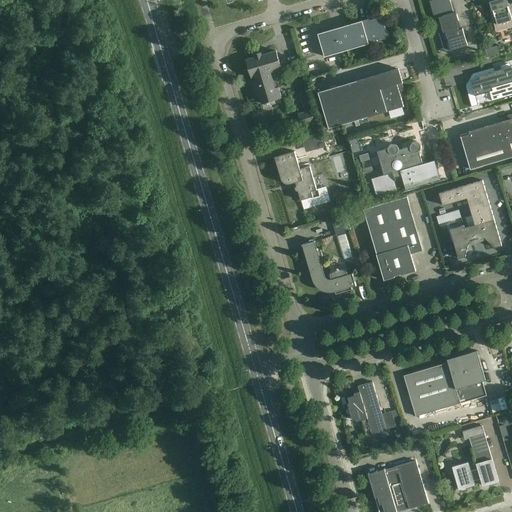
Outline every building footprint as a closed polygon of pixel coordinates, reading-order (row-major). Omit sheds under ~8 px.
[(452,9),(449,0),(432,0),(429,1),(435,19),(439,18),(441,25),(456,21),(458,20),(455,8),(452,9)] [(497,31),(509,27),(511,26),(511,19),(506,0),(489,0),(493,9),(490,10),(497,31)] [(388,36),(388,35),(388,33),(387,31),(386,29),(385,27),(385,26),(386,25),(383,15),(374,17),(374,19),(369,20),(369,19),(318,34),(325,57),(377,41),(377,40),(379,39),(381,38),(383,39),(385,39),(386,38),(388,36)] [(459,30),(456,21),(441,25),(443,33),(446,32),(451,51),(467,46),(462,29),(459,30)] [(252,78),(253,77),(271,72),(281,69),(279,61),(280,60),(278,59),(276,51),(262,55),(261,53),(254,55),(255,57),(246,60),(249,67),(247,69),(249,70),(252,78)] [(511,81),(511,66),(488,73),(492,88),(500,85),(500,87),(502,89),(503,90),(505,90),(508,89),(509,88),(510,86),(510,85),(510,83),(511,81)] [(398,69),(381,74),(391,110),(404,107),(400,92),(404,91),(398,69)] [(455,71),(457,82),(469,80),(467,69),(455,71)] [(271,72),(253,77),(261,101),(271,98),(272,101),(281,98),(278,88),(275,88),(271,72)] [(470,81),(475,96),(493,90),(492,88),(488,73),(478,76),(478,77),(479,76),(480,79),(470,81)] [(381,74),(318,92),(329,128),(391,110),(381,74)] [(478,105),(476,98),(469,100),(471,107),(478,105)] [(301,127),(315,123),(311,110),(298,114),(301,127)] [(461,136),(470,170),(511,157),(511,148),(511,143),(504,121),(469,132),(469,134),(461,136)] [(357,138),(349,141),(353,153),(360,150),(357,138)] [(423,164),(419,151),(420,150),(421,149),(421,148),(421,147),(421,146),(421,145),(420,144),(420,143),(419,142),(418,142),(417,142),(417,141),(416,141),(415,141),(414,142),(413,142),(412,143),(411,144),(411,145),(410,146),(399,150),(399,149),(399,148),(399,147),(398,146),(398,145),(397,145),(396,144),(395,144),(394,144),(393,144),(392,144),(391,144),(390,145),(389,145),(389,146),(388,147),(388,148),(377,151),(381,164),(379,165),(382,176),(393,173),(398,191),(441,179),(435,160),(423,164)] [(297,191),(298,191),(301,200),(313,197),(313,199),(321,196),(318,189),(317,189),(310,166),(300,169),(295,151),(275,157),(281,179),(282,180),(283,181),(284,182),(284,183),(286,183),(288,184),(289,184),(290,184),(296,182),(297,186),(296,187),(295,187),(295,188),(295,189),(295,190),(296,191),(297,191)] [(359,156),(361,162),(362,162),(369,160),(370,160),(368,153),(359,156)] [(443,206),(467,198),(475,225),(465,228),(464,225),(450,229),(458,259),(465,256),(469,242),(484,238),(495,248),(502,246),(483,180),(439,193),(443,206)] [(423,251),(407,196),(364,209),(377,254),(384,280),(416,271),(411,254),(423,251)] [(351,231),(347,219),(333,223),(336,235),(351,231)] [(347,234),(336,237),(343,260),(353,257),(347,234)] [(334,290),(331,280),(330,280),(329,280),(328,280),(327,279),(326,279),(325,278),(324,277),(324,276),(322,267),(325,266),(319,246),(316,247),(314,241),(313,240),(312,240),(312,239),(311,240),(310,240),(309,241),(309,242),(309,243),(304,244),(306,250),(303,251),(308,271),(312,270),(314,278),(314,279),(316,283),(318,286),(319,286),(322,289),(326,290),(327,290),(330,291),(334,290)] [(331,280),(334,290),(336,295),(352,290),(351,285),(356,284),(355,281),(356,281),(356,280),(357,279),(356,278),(356,277),(355,277),(355,276),(354,276),(353,276),(353,274),(348,275),(346,270),(344,270),(341,270),(339,270),(337,269),(336,271),(333,273),(330,274),(331,280)] [(447,359),(448,363),(460,403),(487,396),(483,381),(486,380),(477,350),(447,359)] [(460,403),(448,363),(404,376),(416,416),(460,403)] [(366,436),(387,431),(372,381),(357,386),(359,391),(354,393),(354,396),(348,397),(349,403),(347,403),(352,418),(358,421),(362,420),(366,436)] [(396,410),(391,411),(396,427),(396,428),(401,427),(396,410)] [(501,417),(503,423),(509,422),(507,415),(501,417)] [(499,481),(484,433),(482,426),(462,431),(464,439),(469,438),(478,469),(480,477),(483,486),(499,481)] [(397,511),(409,508),(409,509),(428,503),(416,461),(385,470),(385,469),(368,474),(379,511),(397,511)] [(480,477),(478,469),(471,471),(468,462),(453,467),(459,489),(475,485),(473,479),(480,477)]
